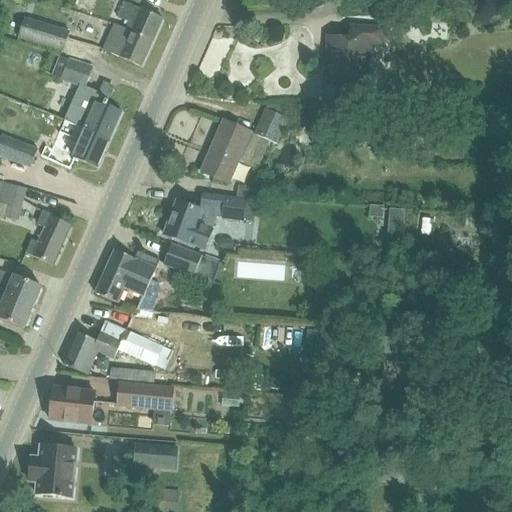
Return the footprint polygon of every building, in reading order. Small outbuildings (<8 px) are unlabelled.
[(127,31),(153,42),(163,20),(124,3),(117,19),(130,24),(127,31)] [(24,19),(18,39),(64,53),(70,33),(24,19)] [(80,20),(74,34),(97,43),(103,29),(80,20)] [(153,42),(127,31),(115,25),(112,32),(103,51),(141,68),(153,42)] [(324,86),(344,88),(363,90),(367,44),(377,45),(379,30),(371,29),(351,28),(350,40),(328,38),(328,40),(333,40),(332,60),(334,60),(333,67),(326,66),(324,86)] [(79,87),(83,89),(84,87),(92,68),(60,57),(53,76),(61,80),(79,87)] [(72,125),(109,141),(122,113),(107,106),(95,101),(99,94),(84,87),(83,89),(79,87),(64,121),(72,125)] [(444,101),(444,103),(436,103),(435,111),(444,112),(444,114),(492,117),(493,104),(444,101)] [(288,118),(266,110),(256,136),(223,122),(201,174),(230,186),(240,163),(252,168),(264,142),(277,146),(288,118)] [(56,162),(55,163),(71,170),(75,160),(97,170),(109,141),(72,125),(61,150),(47,144),(42,156),(56,162)] [(0,137),(0,155),(29,167),(36,150),(1,136),(0,137)] [(0,216),(17,221),(25,189),(0,183),(0,216)] [(496,213),(507,214),(510,189),(499,188),(496,213)] [(222,219),(243,222),(253,223),(256,202),(246,201),(203,195),(201,207),(223,210),(222,219)] [(164,236),(199,249),(196,255),(220,265),(224,255),(205,248),(212,231),(195,225),(200,211),(176,202),(164,236)] [(389,224),(405,225),(406,210),(390,209),(389,224)] [(71,227),(49,217),(43,214),(37,226),(44,230),(38,244),(32,241),(26,255),(53,267),(71,227)] [(213,284),(220,265),(196,255),(171,246),(163,266),(194,278),(197,281),(208,286),(213,284)] [(114,252),(95,295),(118,305),(125,290),(143,298),(137,312),(152,313),(162,292),(159,285),(151,282),(160,263),(156,261),(138,253),(134,261),(114,252)] [(0,278),(0,296),(33,310),(41,289),(2,273),(0,278)] [(351,288),(350,305),(370,306),(370,303),(378,303),(378,292),(371,292),(371,290),(351,288)] [(0,320),(6,323),(24,331),(33,310),(0,296),(0,320)] [(97,354),(113,362),(118,351),(139,360),(154,367),(163,348),(126,332),(121,342),(101,333),(97,342),(78,334),(64,366),(87,376),(97,354)] [(248,343),(217,340),(216,353),(246,356),(248,343)] [(110,381),(120,382),(153,386),(154,374),(111,369),(110,381)] [(269,376),(268,391),(288,392),(289,378),(269,376)] [(174,388),(153,386),(120,382),(117,408),(171,414),(174,388)] [(51,421),(93,426),(97,394),(54,389),(51,421)] [(238,409),(238,399),(220,398),(219,408),(238,409)] [(330,434),(330,431),(364,432),(364,414),(331,413),(330,416),(308,416),(307,433),(330,434)] [(178,448),(135,444),(133,468),(176,472),(178,448)] [(32,459),(29,483),(31,483),(32,481),(38,481),(36,496),(58,498),(58,499),(62,500),(62,498),(72,499),(76,451),(41,448),(40,460),(32,459)] [(158,490),(156,511),(177,511),(180,492),(158,490)] [(511,511),(511,498),(505,497),(503,511),(511,511)]
